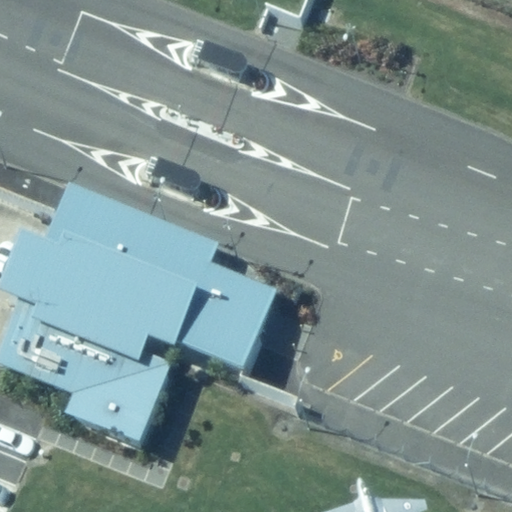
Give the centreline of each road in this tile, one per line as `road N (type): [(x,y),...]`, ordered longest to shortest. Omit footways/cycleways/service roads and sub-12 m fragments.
road 1 (unclassified): [(0,6),(511,221)]
road 2 (unclassified): [(511,289),(0,83)]
road 3 (unclassified): [(511,326),(447,309),(0,133)]
road 4 (unclassified): [(118,0),(263,51),(511,158)]
